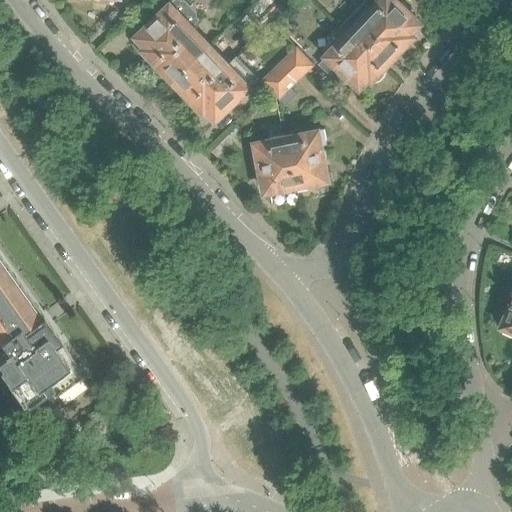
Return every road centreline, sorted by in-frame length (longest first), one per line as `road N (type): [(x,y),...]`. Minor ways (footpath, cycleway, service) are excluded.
road 1 (residential): [(0,139),(192,412),(221,493)]
road 2 (residential): [(293,281),(95,88),(18,0)]
road 3 (residential): [(511,18),(409,133),(345,261),(293,281)]
road 4 (residential): [(492,450),(465,323),(464,278),(475,223),(511,156)]
road 5 (residential): [(415,511),(376,416),(293,281)]
road 6 (residential): [(221,493),(79,511)]
